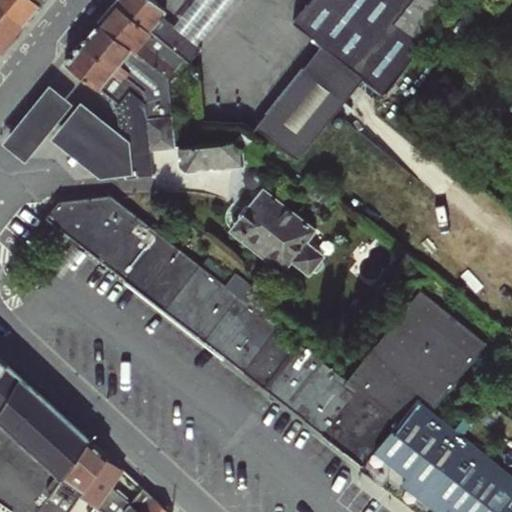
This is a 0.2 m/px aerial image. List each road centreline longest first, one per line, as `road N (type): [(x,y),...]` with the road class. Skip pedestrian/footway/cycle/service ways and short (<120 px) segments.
road 1 (tertiary): [(210,511),(0,312)]
road 2 (unclassified): [(0,192),(201,184)]
road 3 (secondary): [(80,0),(0,100)]
